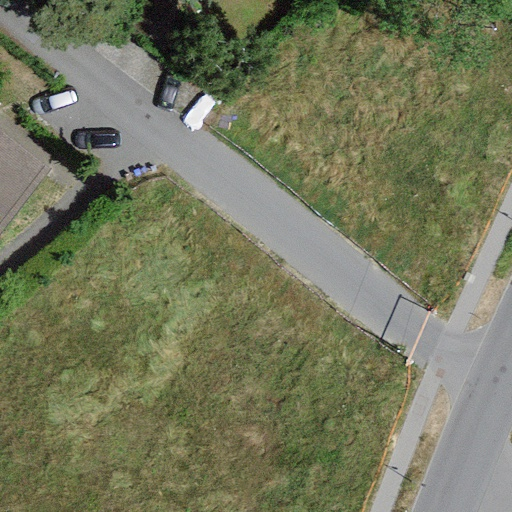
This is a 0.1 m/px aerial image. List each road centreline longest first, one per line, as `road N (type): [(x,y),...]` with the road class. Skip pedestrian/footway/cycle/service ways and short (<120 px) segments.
road 1 (residential): [(0,1),(494,385)]
road 2 (residential): [(443,511),(494,385)]
